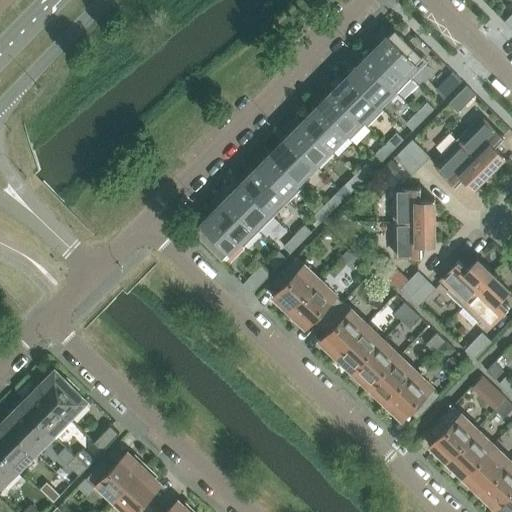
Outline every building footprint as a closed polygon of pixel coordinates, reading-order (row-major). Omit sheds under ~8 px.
[(422,56),(395,29),(380,45),(412,77),(407,72),(422,56)] [(412,77),(380,45),(378,47),(379,48),(375,51),(374,50),(370,55),(367,52),(362,57),(365,60),(364,60),(391,88),(396,93),(412,77)] [(391,88),(364,60),(363,62),(363,63),(360,67),(359,66),(349,76),(376,103),(391,88)] [(444,98),(462,80),(453,71),(435,89),(444,98)] [(376,103),(349,76),(347,77),(348,78),(344,82),(344,81),(334,91),(366,123),(361,118),(376,103)] [(458,112),(476,94),(467,85),(449,103),(458,112)] [(366,123),(334,91),(332,93),(333,93),(329,97),(328,96),(319,106),(351,138),(366,123)] [(423,119),(434,108),(427,102),(417,112),(423,119)] [(351,138),(319,106),(317,108),(318,109),(314,113),(313,112),(303,122),(330,148),(345,134),(350,139),(351,138)] [(413,130),(423,119),(417,112),(406,123),(413,130)] [(505,154),(496,145),(504,136),(487,119),(478,128),(473,123),(457,139),(489,171),(505,154)] [(330,148),(303,122),(302,123),(302,124),(299,128),(298,127),(288,137),(315,164),(330,148)] [(393,150),(404,139),(397,132),(386,143),(393,150)] [(315,164),(288,137),(286,139),(287,140),(283,144),(282,143),(272,153),(305,185),(305,184),(300,179),(315,164)] [(430,156),(413,139),(404,148),(421,165),(430,156)] [(489,171),(457,139),(441,154),(447,159),(438,168),(455,185),(464,177),(473,186),(489,171)] [(382,161),(393,150),(386,143),(375,154),(382,161)] [(421,165),(404,148),(395,157),(413,174),(421,165)] [(305,185),(272,153),(271,154),(272,155),(268,159),(267,158),(257,168),(289,200),(305,185)] [(401,169),(392,160),(383,169),(392,177),(401,169)] [(362,180),(373,170),(366,163),(356,173),(362,180)] [(289,200),(257,168),(255,170),(256,170),(253,174),(252,173),(242,183),(274,215),(289,200)] [(352,191),(362,180),(356,173),(345,184),(352,191)] [(274,215),(242,183),(240,185),(241,186),(237,189),(227,198),(259,230),(274,215)] [(435,221),(434,199),(421,199),(421,187),(396,187),(397,222),(435,221)] [(331,211),(342,200),(335,194),(325,205),(331,211)] [(259,230),(227,198),(225,200),(226,201),(222,205),(221,204),(211,214),(238,241),(243,246),(259,230)] [(321,222),(331,211),(325,205),(314,215),(321,222)] [(238,241),(211,214),(210,216),(211,216),(207,220),(206,219),(196,230),(222,257),(238,241)] [(435,244),(435,221),(397,222),(397,256),(422,256),(422,244),(435,244)] [(301,242),(312,231),(305,224),(294,235),(301,242)] [(290,253),(301,242),(294,235),(283,246),(290,253)] [(275,269),(286,257),(279,251),(268,262),(275,269)] [(288,312),(320,279),(296,256),(273,280),(281,288),(275,294),(281,300),(278,302),(288,312)] [(462,306),(494,274),(477,258),(468,267),(459,259),(442,277),(451,286),(446,291),(462,306)] [(252,292),(271,273),(261,264),(243,284),(252,292)] [(410,297),(427,279),(418,270),(401,288),(410,297)] [(509,307),(501,299),(510,289),(494,274),(462,306),(478,321),(483,316),(492,325),(509,307)] [(320,326),(343,302),(320,279),(288,312),(299,322),(301,320),(307,325),(313,319),(320,326)] [(419,306),(436,288),(427,279),(410,297),(419,306)] [(401,321),(413,309),(405,301),(394,313),(401,321)] [(335,357),(367,324),(343,302),(320,326),(328,333),(322,339),(327,344),(325,347),(335,357)] [(409,328),(421,316),(413,309),(401,321),(409,328)] [(354,370),(383,340),(367,324),(335,357),(346,367),(348,364),(354,370)] [(437,350),(446,340),(437,332),(426,344),(435,352),(437,350)] [(474,358),(491,340),(482,332),(465,350),(474,358)] [(370,385),(400,355),(383,340),(354,370),(351,372),(362,382),(365,380),(370,385)] [(451,355),(455,350),(446,340),(437,350),(443,355),(451,355)] [(387,401),(416,371),(400,355),(370,385),(368,388),(379,398),(381,396),(387,401)] [(495,378),(503,370),(495,362),(487,370),(495,378)] [(85,400),(76,391),(78,388),(67,378),(65,380),(55,371),(39,387),(37,384),(69,417),(85,400)] [(417,418),(440,394),(416,371),(387,401),(384,404),(395,414),(398,411),(403,417),(410,411),(417,418)] [(511,392),(511,381),(506,376),(500,382),(511,394),(511,392)] [(69,417),(37,384),(26,395),(29,397),(22,404),(20,401),(52,434),(69,417)] [(504,418),(511,408),(511,403),(506,398),(495,409),(504,418)] [(12,414),(5,421),(35,451),(52,434),(20,401),(9,412),(12,414)] [(446,462),(448,459),(477,429),(452,406),(430,430),(437,437),(431,444),(437,449),(435,452),(446,462)] [(0,449),(18,468),(35,451),(5,421),(3,418),(0,421),(0,449)] [(103,451),(119,433),(110,425),(94,442),(103,451)] [(462,477),(493,444),(477,429),(448,459),(454,465),(451,467),(462,477)] [(479,493),(481,491),(510,460),(493,444),(462,477),(462,478),(464,475),(470,480),(468,483),(479,493)] [(86,468),(95,459),(83,448),(75,457),(86,468)] [(0,449),(0,492),(5,488),(9,492),(17,492),(28,481),(17,469),(18,468),(0,449)] [(115,498),(146,465),(136,455),(133,458),(126,451),(112,466),(104,459),(86,478),(95,486),(99,483),(115,498)] [(86,468),(75,457),(68,464),(79,475),(86,468)] [(495,509),(511,490),(511,462),(510,460),(481,491),(487,496),(484,499),(495,509)] [(146,499),(161,484),(154,478),(156,475),(146,465),(115,498),(129,511),(149,511),(155,507),(146,499)] [(54,502),(62,493),(54,485),(45,494),(54,502)] [(511,511),(511,490),(495,509),(498,511),(511,511)] [(195,511),(186,503),(184,506),(177,499),(164,511),(160,511),(155,507),(149,511),(195,511)]
